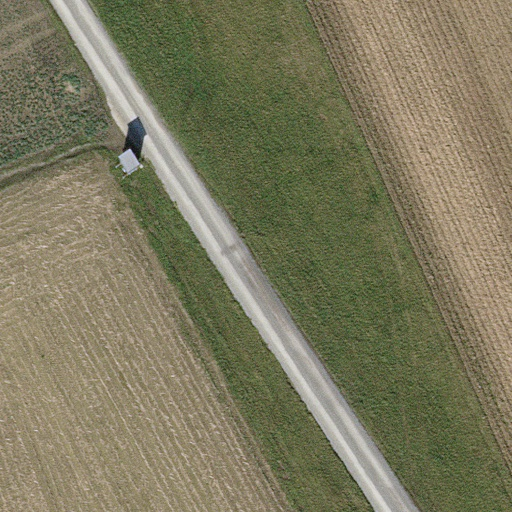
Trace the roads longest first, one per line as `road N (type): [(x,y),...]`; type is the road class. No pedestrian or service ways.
road 1 (track): [(393,511),(70,0)]
road 2 (track): [(0,163),(135,101)]
